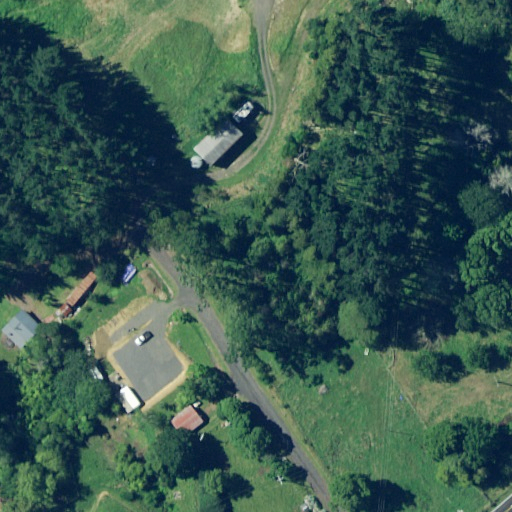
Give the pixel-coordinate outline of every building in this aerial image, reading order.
[(244,136),(227,118),(194,149),(212,167),(244,136)] [(97,282),(89,275),(59,311),(67,318),(97,282)] [(41,327),(23,309),(1,331),(19,349),(41,327)] [(152,345),(133,320),(109,337),(128,363),(152,345)] [(218,410),(206,397),(196,406),(208,419),(218,410)] [(205,422),(189,405),(170,422),(186,439),(205,422)]
